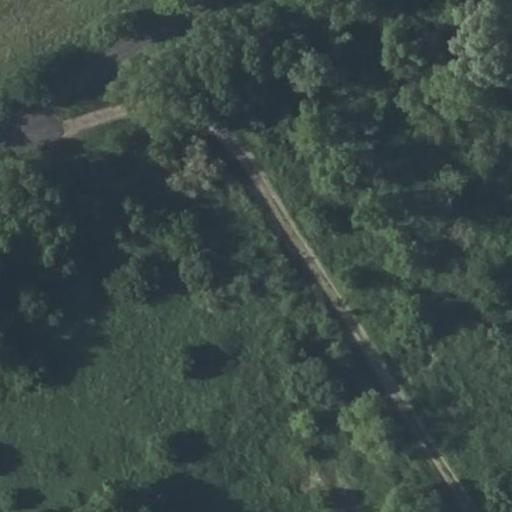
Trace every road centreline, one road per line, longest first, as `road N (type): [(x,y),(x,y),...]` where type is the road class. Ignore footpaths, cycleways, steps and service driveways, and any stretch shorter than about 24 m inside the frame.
road 1 (track): [(2,133),(58,129),(133,104),(193,117),(251,162),(475,511)]
road 2 (track): [(0,135),(208,0)]
